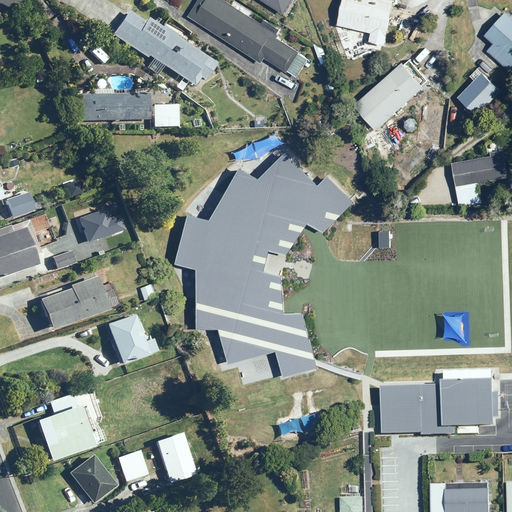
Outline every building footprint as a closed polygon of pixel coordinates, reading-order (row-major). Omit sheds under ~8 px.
[(230,0),(200,0),(191,15),(265,62),(269,57),(291,71),(292,70),(301,76),(312,57),(304,52),(304,51),(282,37),(284,34),(230,0)] [(266,0),(288,13),(296,0),(266,0)] [(397,0),(347,0),(342,23),(376,32),(374,40),(390,44),(401,1),(397,0)] [(160,62),(196,85),(202,77),(207,80),(218,62),(178,36),(179,34),(165,24),(164,26),(150,17),(147,21),(130,10),(114,35),(149,57),(143,65),(154,72),(160,62)] [(497,42),(490,50),(511,69),(511,11),(510,10),(488,35),(497,42)] [(324,42),(316,45),(323,64),(331,61),(324,42)] [(409,59),(360,102),(382,127),(431,85),(409,59)] [(472,105),(469,108),(474,112),(477,109),(482,114),(506,89),(487,71),(463,95),(472,105)] [(150,92),(81,93),(82,120),(151,119),(150,92)] [(155,105),(155,127),(179,126),(179,104),(155,105)] [(411,130),(416,131),(420,128),(420,123),(417,119),(412,118),(409,121),(408,126),(411,130)] [(194,120),(194,129),(209,129),(209,119),(194,120)] [(366,136),(370,147),(378,144),(374,133),(366,136)] [(284,342),(294,372),(320,364),(309,304),(291,303),(293,272),(271,267),(277,253),(282,246),(296,248),(314,221),(332,229),(363,200),(302,139),(264,177),(252,162),(222,213),(197,204),(186,254),(207,261),(208,319),(227,317),(232,353),(284,342)] [(0,147),(0,157),(8,154),(5,146),(0,147)] [(456,162),(462,201),(486,197),(484,184),(491,182),(490,180),(511,176),(511,166),(509,149),(496,151),(497,155),(456,162)] [(29,192),(7,200),(13,218),(35,210),(29,192)] [(0,277),(40,264),(37,254),(41,253),(30,220),(11,226),(10,225),(0,228),(0,277)] [(511,222),(463,224),(463,249),(466,249),(466,259),(511,257),(511,222)] [(358,226),(358,227),(354,227),(355,251),(357,251),(358,259),(440,256),(439,223),(358,226)] [(72,250),(53,257),(57,269),(76,263),(72,250)] [(73,288),(43,298),(54,329),(111,309),(111,308),(120,305),(112,282),(102,286),(99,275),(72,285),(73,288)] [(370,290),(371,350),(384,349),(384,356),(389,356),(389,349),(404,348),(404,321),(412,321),(411,280),(387,281),(387,290),(370,290)] [(154,283),(144,287),(149,299),(159,295),(154,283)] [(151,353),(159,351),(154,338),(146,341),(136,314),(108,324),(114,339),(111,340),(119,362),(123,361),(124,364),(152,355),(151,353)] [(427,318),(426,336),(444,337),(445,318),(427,318)] [(507,322),(476,323),(477,348),(508,347),(507,322)] [(450,387),(450,427),(503,427),(503,381),(450,381),(450,387)] [(450,427),(450,387),(386,387),(387,435),(450,434),(450,427)] [(56,441),(48,443),(54,460),(96,446),(95,444),(106,440),(103,430),(91,434),(81,405),(78,406),(73,394),(50,402),(53,411),(51,412),(52,415),(47,417),(56,441)] [(157,441),(171,483),(197,474),(183,432),(157,441)] [(46,449),(40,451),(43,459),(49,457),(46,449)] [(141,450),(118,458),(126,481),(149,474),(141,450)] [(94,454),(70,472),(94,503),(118,484),(94,454)] [(486,511),(485,483),(442,484),(442,511),(486,511)] [(281,494),(282,511),(295,511),(295,504),(294,505),(293,493),(281,494)] [(344,498),(344,511),(366,511),(366,497),(344,498)] [(154,511),(149,499),(135,505),(138,511),(154,511)]
